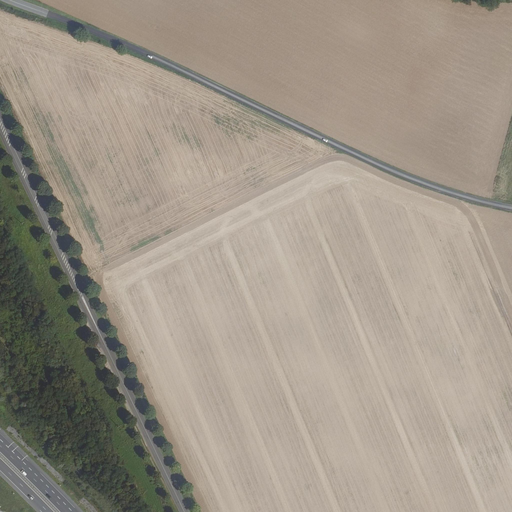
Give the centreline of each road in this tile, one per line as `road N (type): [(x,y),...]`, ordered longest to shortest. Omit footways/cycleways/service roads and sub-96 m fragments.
road 1 (tertiary): [(511,208),(388,169),(135,48),(10,0)]
road 2 (tertiary): [(0,124),(183,511)]
